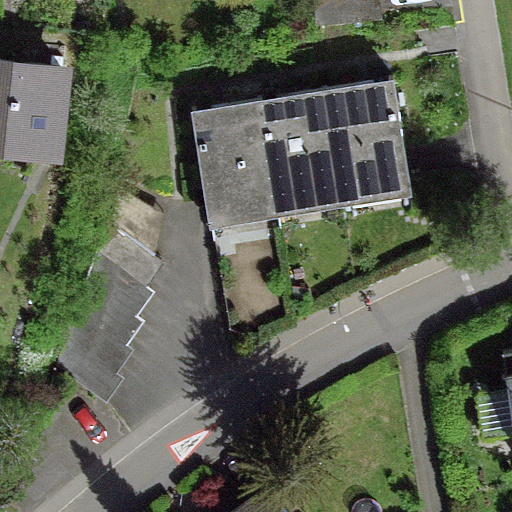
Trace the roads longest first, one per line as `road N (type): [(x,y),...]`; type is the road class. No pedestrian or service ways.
road 1 (residential): [(90,511),(219,411),(317,348),(511,261)]
road 2 (residential): [(468,0),(511,254)]
